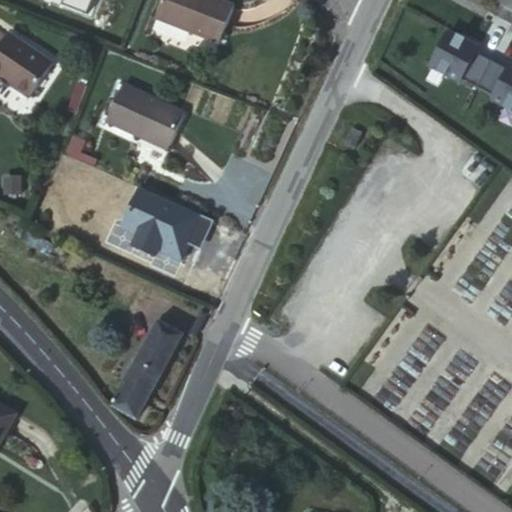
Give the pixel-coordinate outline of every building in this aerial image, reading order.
[(162,0),(156,18),(219,43),(234,6),(216,0),(162,0)] [(448,32),(429,66),(460,82),(462,79),(493,96),(491,99),(511,110),(511,66),(509,65),(507,70),(476,53),(478,48),(448,32)] [(51,64),(6,33),(0,42),(0,78),(27,98),(51,64)] [(105,122),(138,138),(141,132),(170,145),(185,114),(122,86),(105,122)] [(141,132),(138,138),(167,151),(170,145),(141,132)] [(97,182),(101,174),(74,162),(71,170),(97,182)] [(198,218),(101,174),(97,182),(96,187),(192,231),(198,218)] [(84,251),(38,231),(29,252),(74,272),(84,251)] [(196,248),(187,243),(173,274),(195,284),(213,246),(200,240),(196,248)] [(182,336),(159,324),(114,406),(137,418),(182,336)] [(0,443),(16,414),(0,405),(0,443)]
